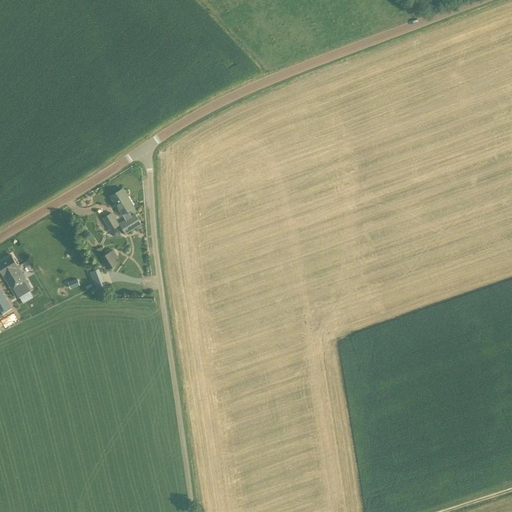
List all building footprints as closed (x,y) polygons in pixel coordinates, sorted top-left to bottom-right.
[(111,195),(122,213),(125,219),(119,223),(125,233),(141,224),(135,213),(131,215),(128,210),(134,206),(123,188),(111,195)] [(111,212),(102,218),(109,230),(119,225),(111,212)] [(114,258),(117,256),(113,250),(102,257),(109,268),(117,263),(114,258)] [(0,269),(10,288),(11,287),(17,298),(15,300),(26,320),(45,308),(34,288),(31,290),(25,279),(26,279),(12,255),(0,261),(0,269)] [(95,289),(105,286),(97,268),(88,272),(95,289)] [(77,279),(68,282),(70,288),(79,285),(77,279)] [(0,289),(0,314),(11,308),(0,289)]
